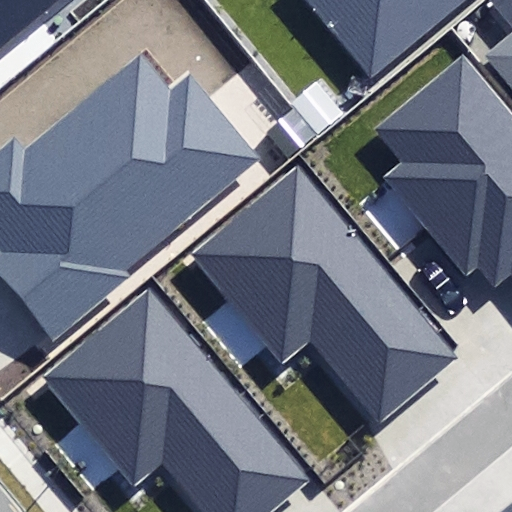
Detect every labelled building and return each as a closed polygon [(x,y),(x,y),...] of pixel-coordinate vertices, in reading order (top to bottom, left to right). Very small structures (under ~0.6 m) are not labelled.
[(0,0),(0,46),(56,0),(0,0)] [(300,0),(371,82),(467,0),(300,0)] [(511,38),(489,57),(511,84),(511,38)] [(387,176),(470,271),(482,261),(501,283),(511,273),(511,112),(461,54),(373,130),(402,163),(387,176)] [(0,261),(0,272),(49,334),(269,160),(198,69),(172,89),(145,55),(23,150),(14,138),(0,148),(0,241),(10,254),(0,261)] [(308,348),(378,428),(457,360),(295,174),(193,262),(285,368),(308,348)] [(161,465),(202,511),(268,511),(310,476),(148,290),(46,378),(138,485),(161,465)]
